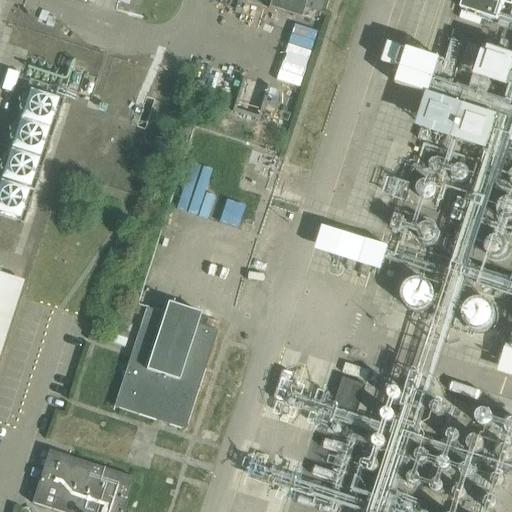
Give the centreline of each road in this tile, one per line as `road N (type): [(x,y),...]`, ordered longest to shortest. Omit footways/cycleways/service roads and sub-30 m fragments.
road 1 (unknown): [(0,494),(50,326)]
road 2 (unknown): [(280,309),(183,280),(198,220)]
